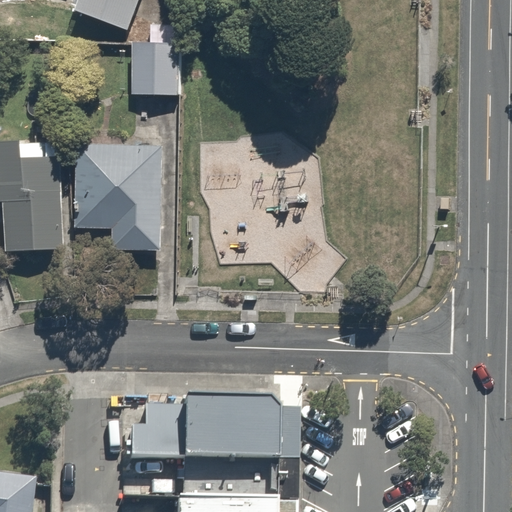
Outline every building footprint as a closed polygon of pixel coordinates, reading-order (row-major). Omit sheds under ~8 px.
[(146,0),(79,0),(74,13),(132,37),(146,0)] [(185,28),(139,25),(134,99),(180,102),(185,28)] [(66,144),(0,146),(0,208),(9,208),(10,259),(69,257),(66,144)] [(168,149),(82,145),(78,234),(114,236),(113,252),(163,254),(168,149)] [(293,401),(151,398),(149,464),(292,467),(293,401)] [(276,511),(277,470),(178,467),(176,511),(276,511)] [(0,511),(38,511),(41,486),(0,481),(0,511)]
